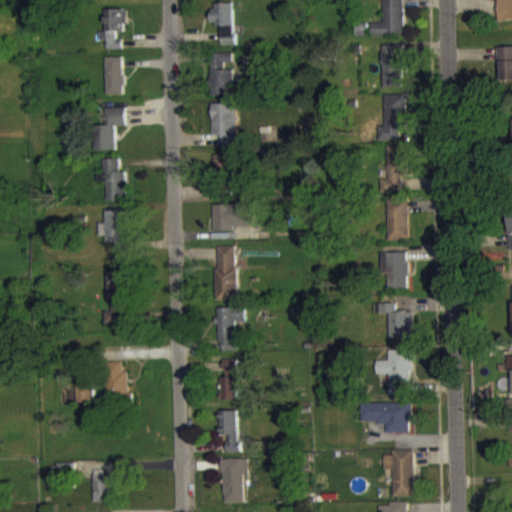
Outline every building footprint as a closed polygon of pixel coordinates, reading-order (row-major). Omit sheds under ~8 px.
[(511,0),(503,0),(504,7),(499,8),(500,29),(511,28),(511,0)] [(373,45),(405,45),(404,5),(384,6),(385,32),(372,32),(373,45)] [(236,54),(235,12),(214,13),(214,34),(222,33),(223,55),(236,54)] [(109,59),(124,59),(124,48),(118,48),(118,41),(128,40),(128,18),(107,19),(108,41),(101,41),(102,49),(108,48),(109,59)] [(357,45),(369,45),(369,32),(358,32),(357,45)] [(384,97),(404,97),(404,54),(384,54),(384,97)] [(511,56),(500,57),(501,90),(511,89),(511,56)] [(213,104),(231,104),(231,63),(212,63),(213,104)] [(125,66),(107,66),(108,104),(125,103),(125,66)] [(387,149),(409,149),(408,104),(386,104),(387,149)] [(214,113),(214,154),(239,154),(238,112),(214,113)] [(117,159),(117,135),(127,135),(127,117),(106,117),(107,135),(95,135),(96,160),(117,159)] [(403,200),(403,186),(409,185),(409,155),(388,155),(389,188),(382,188),(382,201),(403,200)] [(215,164),(216,185),(241,185),(240,163),(215,164)] [(105,182),(99,182),(98,191),(109,192),(108,211),(128,211),(128,181),(121,181),(121,168),(105,168),(105,182)] [(410,249),(410,208),(389,208),(390,249),(410,249)] [(235,240),(235,236),(255,236),(255,213),(215,214),(215,241),(235,240)] [(107,220),(107,232),(101,233),(101,245),(107,245),(108,260),(131,259),(129,219),(107,220)] [(219,309),(239,309),(238,255),(219,256),(219,309)] [(410,262),(383,261),(382,278),(390,278),(390,297),(409,298),(410,262)] [(108,332),(129,332),(130,281),(109,281),(108,332)] [(398,313),(377,312),(376,322),(391,322),(390,348),(413,349),(414,321),(398,321),(398,313)] [(246,316),(219,317),(219,359),(238,359),(238,346),(237,346),(236,331),(247,331),(246,316)] [(391,405),(414,405),(413,359),(390,359),(390,370),(380,370),(380,383),(391,383),(391,405)] [(108,402),(103,403),(103,416),(134,416),(134,401),(130,402),(129,380),(124,380),(124,371),(107,371),(108,402)] [(94,412),(94,395),(77,395),(77,412),(94,412)] [(414,411),(364,412),(364,432),(388,431),(389,443),(411,442),(411,432),(415,432),(414,411)] [(240,420),(222,420),(222,445),(228,445),(229,462),(241,462),(240,420)] [(395,506),(416,506),(416,459),(394,460),(394,465),(386,465),(386,479),(395,479),(395,506)] [(224,468),(225,511),(245,511),(245,484),(250,484),(249,467),(224,468)] [(95,511),(117,511),(116,484),(95,484),(95,511)]
